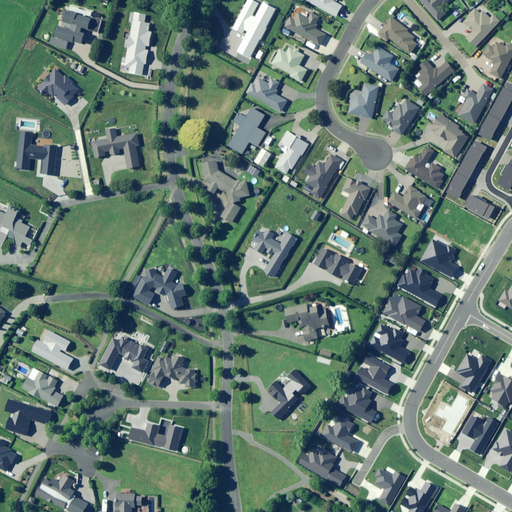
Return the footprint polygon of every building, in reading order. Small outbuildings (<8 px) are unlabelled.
[(238,50),(250,57),(275,9),(263,3),(262,4),(253,0),(247,0),(232,29),(242,34),(244,30),(248,32),(238,50)] [(338,0),(306,0),(337,17),(343,6),(337,3),(338,0)] [(419,0),(439,21),(448,13),(442,7),(450,0),(419,0)] [(459,14),(459,12),(459,11),(458,10),(457,9),(456,8),(455,8),(454,8),(452,9),(451,10),(451,11),(451,12),(451,13),(451,15),(452,16),(453,16),(455,16),(456,16),(457,16),(458,15),(459,14)] [(481,13),(476,8),(469,16),(470,17),(464,22),(474,31),(467,38),(477,47),(501,21),(490,11),(488,13),(485,10),(481,13)] [(103,22),(68,10),(64,21),(74,25),(72,30),(60,26),(53,45),(76,53),(80,43),(84,45),(88,34),(82,32),(84,28),(99,34),(103,22)] [(290,17),(285,26),(320,45),(326,35),(315,29),(318,24),(316,23),(320,17),(312,13),(308,18),(297,12),(294,19),(290,17)] [(146,15),(132,13),(123,65),(131,66),(129,73),(141,75),(143,63),(145,64),(151,32),(148,31),(149,23),(144,22),(146,15)] [(410,30),(392,16),(379,34),(389,41),(391,39),(411,54),(418,44),(413,40),(416,37),(409,32),(410,30)] [(484,55),(490,58),(489,60),(495,64),(490,73),(501,79),(511,59),(511,45),(508,44),(507,47),(499,43),(496,48),(490,44),(484,55)] [(296,44),(293,48),(287,45),(284,51),(281,49),(273,64),(291,75),(290,76),(302,83),(309,71),(317,56),(296,44)] [(394,56),(379,47),(374,56),(368,52),(362,63),(393,82),(401,69),(396,66),(397,63),(392,60),(394,56)] [(421,71),(421,72),(416,76),(419,79),(415,83),(426,96),(456,71),(448,62),(437,71),(428,60),(421,66),(423,69),(421,71)] [(64,76),(55,68),(38,88),(46,95),(49,92),(65,106),(79,89),(73,83),(73,82),(65,75),(64,76)] [(288,102),(277,96),(280,89),(279,89),(281,83),(272,78),(269,84),(259,78),(256,85),(252,83),(244,98),(254,103),(256,98),(282,113),(288,102)] [(511,101),(511,84),(507,82),(479,134),(491,141),(511,101)] [(363,96),(357,94),(353,98),(349,114),(373,119),(381,87),(366,84),(363,96)] [(495,90),(484,84),(478,94),(469,89),(464,97),(468,100),(459,115),(476,125),(495,90)] [(420,108),(407,100),(403,106),(400,104),(394,113),(390,110),(383,121),(394,127),(392,130),(402,136),(420,108)] [(266,115),(253,108),(248,117),(241,113),(235,123),(242,127),(230,146),(243,154),(250,142),(253,143),(250,148),(256,151),(267,133),(259,128),(266,115)] [(464,155),(460,152),(470,136),(459,129),(460,127),(440,115),(431,131),(450,142),(444,151),(456,159),(460,161),(464,155)] [(33,132),(20,131),(16,169),(29,170),(31,158),(43,159),(41,173),(54,174),(57,146),(45,145),(45,147),(31,145),(33,132)] [(309,144),(289,131),(279,147),(286,151),(276,168),(287,174),(291,168),(294,169),(309,144)] [(487,147),(474,140),(446,192),(459,199),(487,147)] [(444,179),(447,175),(444,173),(445,171),(433,163),(430,168),(426,165),(429,160),(435,152),(427,146),(423,153),(421,152),(418,155),(416,154),(409,165),(406,168),(439,191),(443,184),(446,180),(444,179)] [(273,152),(264,147),(255,162),(264,167),(273,152)] [(343,161),(332,154),(330,158),(328,157),(325,162),(327,163),(326,165),(320,162),(316,168),(310,164),(304,172),(312,177),(305,189),(321,199),(329,186),(328,185),(343,161)] [(251,195),(247,180),(233,172),(230,177),(223,173),(225,169),(223,159),(202,164),(206,181),(211,183),(208,190),(216,194),(220,189),(228,193),(230,203),(222,217),(233,223),(242,208),(237,204),(242,198),(251,195)] [(511,160),(510,160),(498,183),(510,189),(511,185),(511,160)] [(374,189),(350,177),(341,195),(349,198),(341,215),(354,221),(362,205),(362,206),(365,199),(368,201),(374,189)] [(428,197),(411,186),(404,197),(395,192),(389,202),(418,220),(425,209),(422,207),(428,197)] [(471,194),(464,207),(488,220),(495,207),(471,194)] [(508,201),(500,197),(496,204),(504,208),(508,201)] [(0,213),(0,247),(1,248),(7,236),(14,238),(15,243),(21,246),(23,242),(29,246),(32,240),(25,237),(31,226),(22,222),(25,215),(9,207),(6,214),(1,211),(0,213)] [(368,235),(370,231),(396,247),(403,235),(399,233),(404,225),(396,220),(398,216),(389,210),(385,217),(381,214),(378,220),(369,215),(362,226),(366,228),(363,231),(368,235)] [(264,270),(275,276),(297,239),(287,233),(281,244),(272,239),(275,233),(266,228),(263,234),(258,231),(253,239),(258,242),(254,247),(263,252),(264,250),(273,255),(264,270)] [(447,247),(432,239),(421,261),(452,277),(457,267),(451,263),(454,257),(452,256),(456,249),(448,245),(447,247)] [(353,287),(363,269),(324,247),(314,265),(353,287)] [(182,284),(178,286),(172,282),(177,273),(168,268),(163,278),(155,274),(153,269),(145,271),(147,277),(142,278),(132,296),(148,305),(154,294),(148,291),(151,285),(157,288),(155,291),(164,296),(165,292),(167,293),(168,295),(172,309),(184,306),(181,296),(186,295),(182,284)] [(427,273),(418,268),(415,273),(410,270),(407,276),(403,274),(396,286),(437,307),(442,296),(429,289),(434,279),(426,275),(427,273)] [(505,291),(499,301),(511,309),(511,308),(511,285),(508,292),(505,291)] [(369,302),(359,297),(357,302),(366,306),(369,302)] [(422,307),(402,297),(398,305),(390,300),(383,313),(420,331),(426,319),(417,315),(422,307)] [(319,311),(317,302),(286,309),(289,323),(300,321),(302,328),(303,327),(306,341),(319,339),(319,337),(327,335),(326,329),(332,328),(327,309),(319,311)] [(0,323),(9,314),(0,306),(0,323)] [(393,331),(380,324),(376,332),(381,335),(379,339),(374,336),(369,345),(403,363),(409,352),(400,347),(403,340),(401,338),(403,334),(394,329),(393,331)] [(60,371),(76,379),(82,368),(74,363),(76,359),(69,355),(73,347),(70,345),(72,342),(70,341),(70,340),(70,339),(69,338),(69,337),(68,337),(68,336),(67,335),(66,335),(65,335),(64,334),(63,334),(62,335),(61,335),(60,336),(50,331),(44,342),(38,339),(32,351),(62,367),(60,371)] [(119,341),(113,338),(100,365),(110,369),(118,354),(135,362),(132,367),(144,372),(149,361),(144,359),(148,349),(122,337),(119,341)] [(360,367),(355,377),(388,394),(393,384),(384,379),(391,366),(367,354),(363,362),(371,366),(368,371),(360,367)] [(473,393),(492,360),(482,355),(478,361),(466,354),(457,371),(467,377),(462,387),(473,393)] [(154,370),(148,384),(160,389),(167,375),(176,380),(178,377),(181,378),(181,385),(188,385),(188,387),(196,387),(196,382),(199,382),(199,373),(196,373),(196,367),(188,368),(190,364),(185,361),(186,359),(177,355),(175,360),(167,356),(165,360),(158,356),(152,369),(154,370)] [(271,411),(278,418),(297,399),(292,394),(296,389),(302,395),(310,386),(294,370),(287,376),(292,380),(283,389),(276,382),(269,389),(272,391),(270,394),(280,403),(271,411)] [(490,399),(508,409),(511,401),(511,376),(510,380),(499,374),(493,384),(495,384),(491,391),(494,392),(490,399)] [(343,397),(338,406),(370,424),(377,413),(368,408),(372,400),(370,398),(373,393),(359,385),(353,396),(350,395),(348,399),(343,397)] [(52,412),(8,399),(5,410),(14,413),(12,418),(9,417),(6,428),(27,434),(31,419),(48,424),(52,412)] [(485,423),(472,416),(463,433),(475,440),(470,449),(479,454),(498,423),(488,417),(485,423)] [(328,425),(322,435),(351,452),(357,442),(347,436),(354,424),(341,417),(334,429),(328,425)] [(133,428),(130,440),(177,451),(183,428),(170,425),(167,436),(157,434),(159,426),(147,423),(145,431),(133,428)] [(511,467),(511,431),(505,428),(493,449),(498,452),(497,454),(504,457),(499,466),(510,472),(511,467)] [(0,470),(5,474),(11,462),(15,463),(20,454),(9,448),(12,442),(0,435),(0,470)] [(310,442),(299,462),(341,487),(346,477),(331,468),(337,458),(310,442)] [(393,476),(380,469),(375,477),(378,478),(375,483),(386,489),(379,501),(389,506),(405,477),(395,471),(393,476)] [(76,480),(65,475),(62,482),(54,478),(52,482),(44,478),(36,495),(69,511),(86,511),(90,504),(74,496),(76,492),(72,489),(76,480)] [(411,509),(408,511),(423,511),(437,487),(426,481),(419,492),(411,488),(408,494),(410,495),(408,500),(405,498),(402,504),(411,509)] [(116,511),(132,511),(133,505),(143,505),(144,497),(139,497),(139,495),(132,495),(132,489),(122,489),(122,495),(117,494),(116,511)] [(463,511),(466,508),(456,503),(451,511),(439,505),(434,511),(463,511)]
